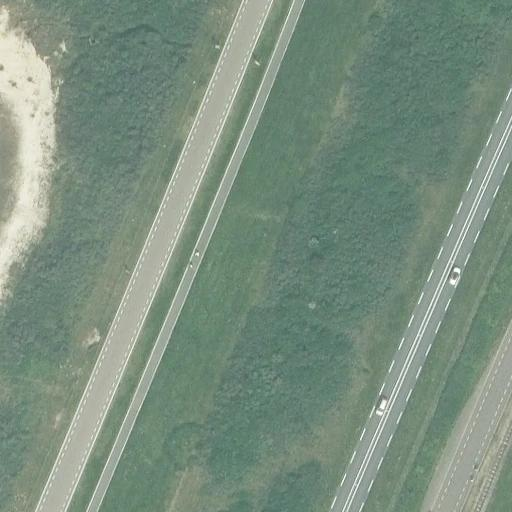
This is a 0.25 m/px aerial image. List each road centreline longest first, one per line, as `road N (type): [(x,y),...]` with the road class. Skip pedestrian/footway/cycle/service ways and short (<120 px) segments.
road 1 (unclassified): [(54,511),(259,0)]
road 2 (primary): [(346,511),(511,124)]
road 3 (tertiary): [(442,511),(511,349)]
